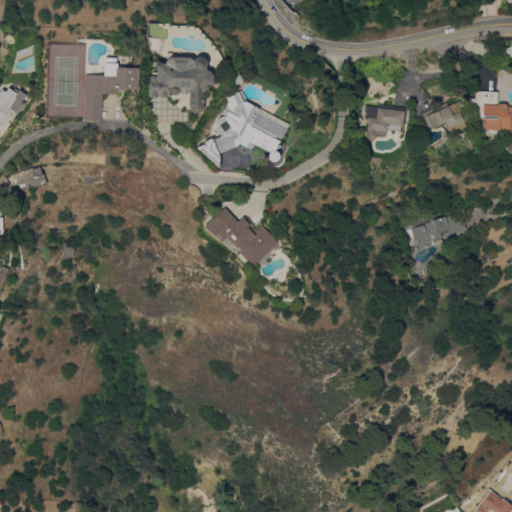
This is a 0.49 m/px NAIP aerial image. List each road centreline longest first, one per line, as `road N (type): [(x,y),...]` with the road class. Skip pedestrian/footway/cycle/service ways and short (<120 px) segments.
road 1 (secondary): [(511,24),(338,51),(292,39),(260,0)]
road 2 (residential): [(338,51),(340,131),(326,157),(277,182),(196,179)]
road 3 (residential): [(196,179),(117,126),(41,135),(2,167)]
